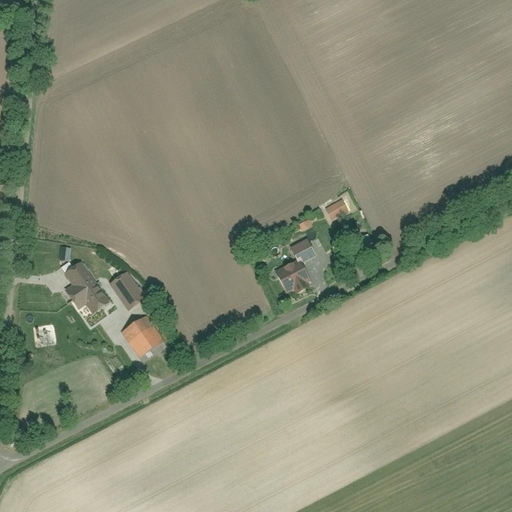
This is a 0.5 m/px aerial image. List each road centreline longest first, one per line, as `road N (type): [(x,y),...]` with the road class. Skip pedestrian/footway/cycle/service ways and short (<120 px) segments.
road 1 (unclassified): [(0,463),(511,199)]
road 2 (unclassified): [(38,0),(0,410)]
